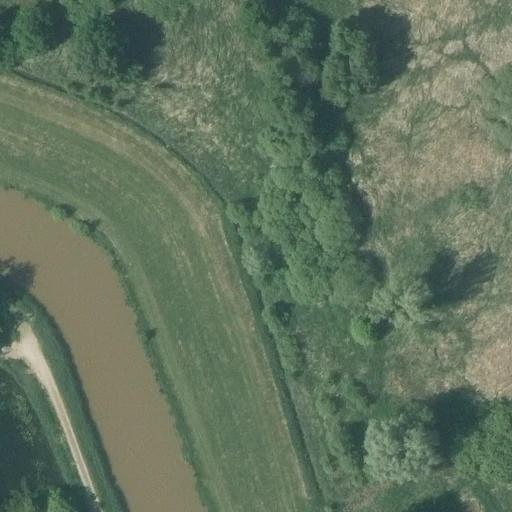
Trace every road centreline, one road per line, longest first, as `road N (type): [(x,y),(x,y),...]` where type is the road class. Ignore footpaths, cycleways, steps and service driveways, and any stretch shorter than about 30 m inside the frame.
road 1 (track): [(0,167),(69,195),(124,247),(231,511)]
road 2 (track): [(96,511),(24,322),(0,303)]
